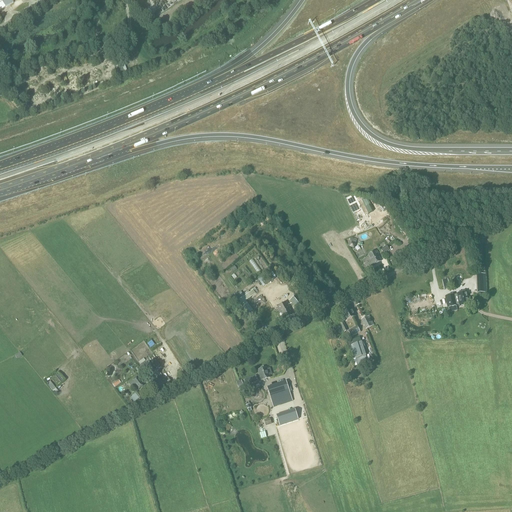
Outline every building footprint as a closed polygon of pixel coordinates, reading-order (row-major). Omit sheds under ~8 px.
[(0,0),(0,11),(13,3),(11,0),(0,0)] [(121,66),(116,68),(120,77),(125,75),(121,66)] [(392,229),(382,236),(385,241),(390,237),(392,240),(397,236),(392,229)] [(367,255),(373,266),(381,261),(378,255),(376,251),(367,255)] [(392,266),(401,261),(400,261),(403,260),(400,254),(397,256),(397,255),(394,257),(393,257),(389,259),(392,266)] [(454,295),(457,305),(459,305),(459,307),(469,305),(466,292),(457,294),(457,295),(454,295)] [(448,308),(457,306),(457,305),(454,295),(445,297),(448,308)] [(290,301),(293,305),(299,312),(306,307),(300,299),(297,296),(290,301)] [(245,317),(253,311),(243,298),(235,304),(245,317)] [(286,303),(277,308),(280,314),(281,313),(284,320),(293,315),(286,303)] [(352,307),(348,309),(341,313),(341,314),(342,317),(343,316),(346,322),(352,318),(356,316),(352,307)] [(374,325),(370,316),(362,320),(366,329),(374,325)] [(357,327),(348,332),(351,337),(360,333),(357,327)] [(362,343),(348,347),(352,360),(357,359),(359,366),(368,364),(362,343)] [(149,361),(139,368),(146,377),(155,370),(149,361)] [(258,371),(261,381),(270,378),(267,368),(258,371)] [(258,382),(256,378),(256,376),(244,380),(246,386),(258,382)] [(138,377),(131,383),(137,391),(144,385),(138,377)] [(168,386),(165,380),(148,389),(151,395),(168,386)] [(286,381),(267,388),(273,407),(292,401),(286,381)] [(52,391),(55,388),(50,382),(47,384),(52,391)] [(137,392),(133,395),(130,398),(134,402),(141,397),(137,392)]
